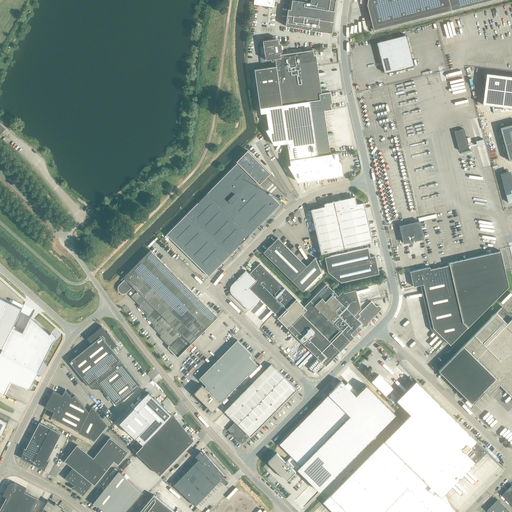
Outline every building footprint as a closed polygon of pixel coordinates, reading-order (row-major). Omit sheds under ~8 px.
[(254,0),(254,5),(273,8),(274,0),(291,0),(291,9),(288,9),(285,26),(332,33),(336,0),(254,0)] [(367,0),(367,5),(374,30),(451,10),(491,0),(367,0)] [(406,36),(377,43),(385,73),(414,66),(406,36)] [(282,46),(281,46),(281,44),(279,44),(278,39),(263,41),(263,44),(259,45),(260,57),(265,57),(266,60),(271,59),(271,61),(274,61),(274,59),(275,59),(276,67),(254,70),(261,114),(266,113),(269,128),(266,130),(274,145),(287,143),(291,165),(289,165),(296,177),(298,177),(296,169),(302,168),(304,181),(337,177),(336,171),(342,170),(341,162),(339,162),(338,153),(328,154),(322,111),(331,109),(330,98),(331,98),(330,92),(321,93),(316,55),(314,55),(313,50),(281,55),(280,53),(282,52),(282,51),(283,50),(282,46)] [(511,75),(487,72),(483,102),(511,106),(511,75)] [(511,125),(500,128),(509,161),(511,159),(511,125)] [(460,151),(469,148),(464,129),(455,131),(460,151)] [(237,163),(167,235),(209,276),(280,204),(268,193),(267,194),(251,178),(251,177),(259,184),(271,173),(247,150),(236,162),(237,163)] [(508,203),(511,202),(511,186),(508,172),(501,174),(508,203)] [(357,204),(355,197),(324,204),(325,207),(311,210),(321,254),(373,242),(364,203),(357,204)] [(424,239),(420,221),(400,226),(401,231),(402,231),(402,233),(401,233),(404,243),(424,239)] [(306,267),(278,238),(270,246),(268,248),(263,253),(302,291),(321,272),(315,258),(306,267)] [(370,257),(368,247),(325,257),(328,272),(341,282),(379,274),(375,256),(370,257)] [(218,317),(150,251),(123,278),(125,279),(119,285),(118,287),(118,289),(118,291),(119,293),(121,294),(123,294),(125,294),(127,293),(128,291),(132,295),(131,297),(140,306),(139,307),(147,316),(146,318),(155,326),(154,328),(161,335),(160,336),(160,337),(161,338),(169,346),(168,346),(168,347),(168,348),(178,358),(191,344),(218,317)] [(509,286),(501,251),(449,263),(450,265),(431,270),(430,267),(410,272),(413,287),(423,284),(433,328),(450,345),(468,328),(509,286)] [(259,298),(278,317),(277,318),(316,357),(310,364),(315,369),(316,367),(319,369),(321,367),(323,369),(365,327),(369,324),(368,323),(380,311),(381,309),(381,308),(380,306),(378,306),(377,307),(371,301),(359,314),(360,316),(357,319),(353,315),(361,307),(351,288),(345,293),(344,292),(339,296),(327,285),(305,308),(260,263),(249,274),(245,270),(233,282),(233,284),(233,288),(246,301),(244,303),(249,308),(259,298)] [(0,346),(2,348),(22,309),(0,298),(0,346)] [(472,401),(485,390),(485,392),(487,394),(490,394),(500,385),(511,396),(511,316),(502,307),(440,370),(472,401)] [(106,332),(102,327),(87,338),(92,344),(69,362),(89,386),(96,381),(116,406),(141,386),(111,349),(116,344),(108,334),(109,334),(107,332),(106,332)] [(212,411),(257,365),(249,357),(252,354),(237,340),(199,379),(206,386),(204,388),(202,385),(194,393),(202,401),(203,400),(205,402),(204,403),(212,411)] [(0,352),(0,391),(4,393),(11,380),(29,389),(38,371),(0,352)] [(250,437),(297,390),(271,364),(225,411),(227,414),(219,421),(242,444),(244,441),(245,442),(246,441),(245,440),(249,436),(250,437)] [(441,496),(487,451),(417,381),(398,400),(413,414),(390,435),(331,495),(330,495),(323,502),(332,511),(453,511),(455,510),(441,496)] [(72,398),(65,390),(62,395),(54,391),(45,408),(54,412),(51,418),(79,432),(78,433),(94,441),(107,425),(92,407),(89,413),(75,395),(72,398)] [(119,424),(142,446),(172,415),(149,393),(119,424)] [(319,492),(372,437),(329,394),(279,444),(292,456),(288,460),(285,462),(277,454),(269,462),(287,479),(295,471),(293,469),(299,463),(301,465),(297,469),(319,492)] [(174,416),(172,415),(142,446),(136,452),(159,475),(190,444),(191,443),(190,443),(193,440),(190,436),(191,436),(190,435),(174,416)] [(48,460),(61,434),(39,422),(26,449),(25,449),(25,448),(24,448),(21,458),(32,464),(31,464),(32,465),(32,464),(44,470),(45,470),(44,470),(49,461),(48,460)] [(77,445),(64,461),(73,468),(65,478),(77,488),(76,490),(83,496),(93,484),(95,485),(113,462),(115,463),(122,454),(107,441),(93,458),(77,445)] [(209,460),(204,455),(200,451),(195,456),(199,460),(174,486),(195,506),(220,480),(225,485),(228,482),(223,477),(224,475),(210,459),(209,460)] [(124,511),(142,490),(119,471),(93,503),(97,507),(98,506),(105,511),(124,511)] [(0,511),(31,511),(38,499),(24,492),(26,488),(16,483),(15,483),(14,483),(13,483),(12,483),(11,483),(10,483),(10,484),(9,484),(9,485),(8,485),(8,486),(3,496),(6,498),(0,509),(0,511)] [(509,502),(511,499),(511,494),(507,490),(502,495),(509,502)] [(174,511),(154,495),(139,511),(174,511)] [(54,505),(48,500),(43,508),(44,508),(41,511),(65,511),(61,509),(63,508),(59,505),(56,503),(54,505)] [(488,511),(509,511),(497,500),(487,510),(488,511)]
